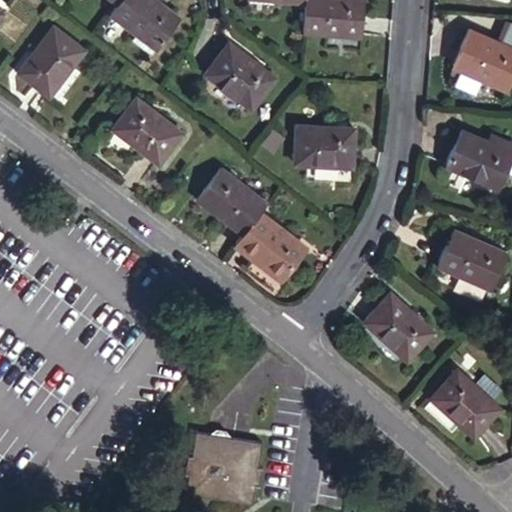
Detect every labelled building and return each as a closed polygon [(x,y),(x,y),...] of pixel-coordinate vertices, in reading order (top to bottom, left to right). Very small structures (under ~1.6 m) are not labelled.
[(172,8),(161,0),(108,0),(107,2),(149,38),(172,8)] [(304,0),(302,28),(361,33),(363,0),(304,0)] [(48,19),(11,65),(37,86),(74,40),(48,19)] [(511,76),(511,44),(473,29),(458,63),(508,86),(511,76)] [(222,35),(197,66),(243,103),(268,71),(222,35)] [(126,93),(103,122),(150,159),(172,129),(126,93)] [(353,122),(298,117),(295,154),(352,159),(353,122)] [(288,133),(275,124),(264,137),(277,148),(288,133)] [(511,173),(511,152),(490,143),(464,132),(448,168),(503,192),(511,173)] [(511,142),(494,135),(490,143),(511,152),(511,142)] [(254,206),(260,197),(213,160),(188,191),(235,229),(254,206)] [(235,229),(230,236),(277,274),(301,244),(254,206),(235,229)] [(501,249),(446,229),(434,261),(489,282),(501,249)] [(384,292),(356,323),(400,360),(427,329),(384,292)] [(464,368),(437,398),(480,436),(508,404),(464,368)] [(267,444),(201,434),(197,458),(192,457),(189,475),(193,476),(190,495),(256,506),(260,487),(264,488),(267,469),(263,468),(267,444)]
